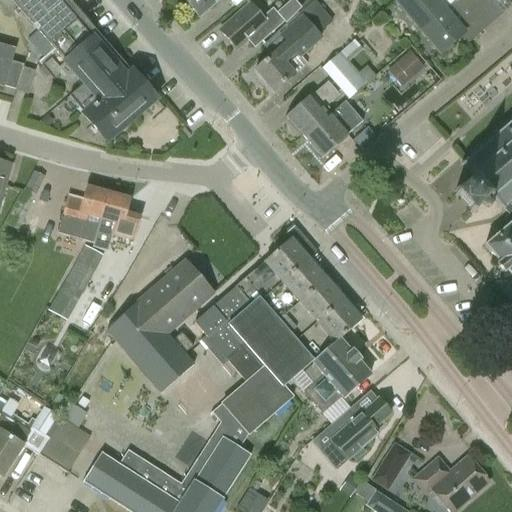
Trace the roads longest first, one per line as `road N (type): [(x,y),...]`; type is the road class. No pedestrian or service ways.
road 1 (residential): [(255,146),(224,171),(202,176),(102,164),(0,137)]
road 2 (residential): [(316,206),(511,38)]
road 3 (secondary): [(496,382),(356,222),(316,206)]
road 4 (secondary): [(316,206),(474,401)]
road 5 (secondary): [(255,146),(123,0)]
